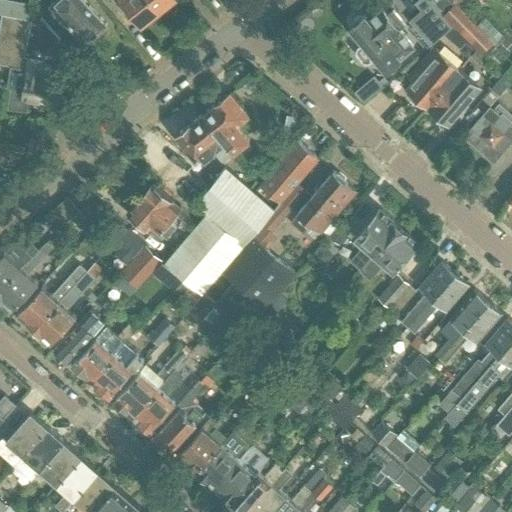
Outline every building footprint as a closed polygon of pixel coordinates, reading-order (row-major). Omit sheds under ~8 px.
[(0,0),(0,12),(28,17),(31,2),(19,0),(0,0)] [(86,43),(106,25),(84,0),(55,0),(51,5),(59,14),(55,18),(68,32),(72,28),(86,43)] [(151,0),(117,0),(128,13),(131,11),(142,24),(159,10),(151,0)] [(151,0),(159,10),(171,0),(151,0)] [(430,0),(433,3),(442,14),(455,28),(456,27),(477,48),(481,53),(493,42),(477,25),(458,5),(465,0),(430,0)] [(394,9),(387,15),(381,8),(367,19),(364,15),(362,16),(358,16),(352,20),(353,25),(351,27),(364,42),(358,47),(358,52),(366,61),(370,62),(376,57),(388,70),(416,45),(401,28),(406,24),(394,9)] [(25,66),(32,19),(2,14),(0,28),(0,62),(11,64),(25,66)] [(414,26),(431,45),(444,33),(427,14),(414,26)] [(45,58),(46,52),(61,38),(41,16),(33,15),(32,19),(25,66),(11,64),(7,87),(11,87),(8,106),(27,109),(29,98),(43,100),(48,65),(41,64),(42,58),(45,58)] [(486,17),(477,25),(493,42),(495,44),(504,35),(486,17)] [(426,104),(458,67),(436,48),(425,56),(409,75),(414,80),(408,87),(417,95),(414,98),(423,107),(426,104)] [(485,56),(481,53),(477,48),(471,55),(479,63),(485,56)] [(458,67),(426,104),(449,123),(480,85),(458,67)] [(482,98),(490,105),(510,82),(502,75),(482,98)] [(234,151),(250,139),(238,122),(249,113),(231,91),(204,113),(225,140),(234,151)] [(511,113),(499,102),(494,109),(492,107),(490,109),(488,107),(465,134),(467,135),(465,137),(492,160),(494,159),(496,160),(511,141),(511,113)] [(195,156),(199,162),(214,150),(223,161),(234,151),(225,140),(204,113),(177,135),(195,156)] [(283,197),(318,156),(298,139),(271,170),(261,182),(281,199),(283,197)] [(245,163),(261,182),(271,170),(252,155),(245,163)] [(207,212),(165,261),(202,292),(222,270),(253,234),(275,207),(274,207),(226,165),(195,201),(207,212)] [(337,173),(334,170),(298,211),(290,221),(304,233),(312,224),(319,230),(355,189),(345,180),(345,177),(340,172),(337,173)] [(181,209),(151,184),(150,186),(145,186),(141,191),(141,196),(127,212),(148,230),(151,225),(165,237),(176,225),(171,221),(181,209)] [(80,210),(69,196),(53,209),(64,223),(80,210)] [(253,234),(268,247),(278,235),(273,230),(294,206),(283,197),(281,199),(274,207),(275,207),(263,222),(253,234)] [(73,219),(89,233),(107,212),(93,199),(92,199),(73,219)] [(351,259),(361,268),(375,252),(399,223),(380,206),(378,209),(355,235),(364,243),(351,259)] [(118,238),(127,227),(109,212),(99,223),(93,231),(105,241),(112,233),(118,238)] [(339,244),(350,232),(340,223),(330,235),(339,244)] [(370,278),(385,261),(394,269),(397,266),(419,240),(399,223),(375,252),(361,268),(360,269),(370,278)] [(131,259),(146,244),(128,227),(118,238),(114,243),(131,259)] [(298,272),(270,248),(268,247),(253,234),(222,270),(234,280),(216,302),(250,329),(298,272)] [(0,296),(12,308),(39,281),(29,272),(53,246),(47,241),(38,249),(39,249),(22,266),(0,287),(0,296)] [(0,287),(22,266),(39,249),(38,249),(33,244),(16,260),(5,251),(0,255),(0,287)] [(146,244),(131,259),(121,271),(137,286),(163,259),(146,244)] [(408,326),(408,325),(416,316),(422,310),(422,309),(455,271),(442,260),(419,286),(426,292),(416,305),(410,311),(402,321),(408,326)] [(60,300),(88,270),(80,263),(53,293),(43,285),(17,312),(34,327),(60,300)] [(51,342),(77,315),(68,307),(95,277),(88,270),(60,300),(34,327),(51,342)] [(130,294),(137,286),(121,271),(113,278),(114,279),(130,294)] [(446,309),(469,282),(455,271),(422,309),(422,310),(416,316),(408,325),(408,326),(415,332),(423,322),(429,316),(439,303),(446,309)] [(388,306),(399,294),(410,282),(400,274),(390,286),(378,298),(388,306)] [(439,356),(488,300),(475,288),(437,332),(444,337),(432,350),(439,356)] [(225,312),(203,293),(192,306),(214,325),(225,312)] [(287,299),(282,294),(271,306),(277,310),(287,299)] [(488,300),(439,356),(446,362),(471,333),(477,339),(502,311),(488,300)] [(56,346),(70,359),(104,322),(90,310),(56,346)] [(488,367),(511,338),(511,319),(508,316),(485,343),(492,349),(481,361),(478,358),(452,388),(462,396),(488,367)] [(166,317),(148,336),(158,345),(176,326),(166,317)] [(73,361),(91,377),(115,351),(124,340),(137,328),(129,322),(118,334),(107,324),(73,361)] [(248,331),(241,339),(260,356),(268,347),(248,331)] [(503,376),(511,365),(511,338),(488,367),(462,396),(457,402),(467,411),(499,373),(503,376)] [(91,377),(109,393),(133,367),(137,366),(144,359),(137,352),(124,340),(115,351),(91,377)] [(158,385),(176,367),(189,352),(180,346),(157,372),(146,363),(140,369),(115,398),(133,414),(158,385)] [(270,350),(254,366),(272,384),(288,367),(270,350)] [(421,353),(408,367),(419,377),(431,363),(421,353)] [(150,428),(176,400),(168,394),(185,375),(176,367),(158,385),(133,414),(150,428)] [(292,387),(301,378),(290,367),(281,376),(289,383),(292,387)] [(317,387),(332,399),(343,387),(328,374),(317,387)] [(205,385),(199,380),(170,412),(172,414),(155,433),(160,437),(156,441),(164,448),(167,444),(172,448),(207,410),(193,398),(205,385)] [(316,405),(325,396),(307,381),(299,391),(309,400),(316,405)] [(505,413),(506,413),(511,405),(511,392),(507,398),(499,407),(505,413)] [(339,407),(352,418),(360,408),(344,394),(336,404),(339,407)] [(330,417),(339,407),(336,404),(325,396),(316,405),(330,417)] [(316,405),(309,400),(299,410),(305,416),(316,405)] [(0,415),(3,418),(13,407),(6,401),(2,405),(0,402),(0,415)] [(339,407),(330,417),(344,428),(352,418),(339,407)] [(7,438),(4,435),(0,440),(0,451),(14,464),(24,454),(49,426),(31,411),(7,438)] [(197,469),(226,437),(227,435),(217,426),(221,421),(213,414),(178,453),(187,460),(183,465),(191,472),(195,468),(197,469)] [(42,469),(66,441),(49,426),(24,454),(14,464),(31,479),(41,468),(42,469)] [(358,441),(365,434),(357,427),(350,434),(358,441)] [(388,448),(398,436),(398,435),(399,434),(390,427),(379,440),(388,448)] [(365,434),(358,441),(355,444),(366,453),(375,443),(365,434)] [(398,436),(388,448),(404,461),(414,450),(398,436)] [(216,486),(242,457),(238,454),(246,446),(239,439),(235,444),(226,437),(197,469),(199,471),(195,475),(203,482),(206,478),(216,486)] [(58,484),(83,456),(66,441),(42,469),(58,484)] [(232,500),(257,471),(256,470),(259,467),(262,464),(254,457),(261,449),(254,443),(249,448),(242,457),(216,486),(223,492),(220,497),(227,503),(231,499),(232,500)] [(383,466),(391,457),(377,445),(369,455),(383,466)] [(431,463),(415,449),(404,461),(420,475),(431,463)] [(449,449),(434,466),(448,478),(463,461),(449,449)] [(75,498),(99,470),(83,456),(58,484),(67,491),(55,505),(63,511),(75,498)] [(395,477),(404,468),(391,457),(383,466),(395,477)] [(283,470),(280,467),(281,465),(277,461),(266,473),(259,467),(256,470),(257,471),(232,500),(245,511),(246,511),(283,470)] [(270,511),(287,492),(281,487),(292,475),(294,473),(286,466),(283,470),(246,511),(270,511)] [(439,491),(447,481),(429,466),(421,476),(439,491)] [(294,511),(310,494),(325,477),(327,474),(320,468),(305,486),(294,498),(287,492),(270,511),(294,511)] [(404,468),(395,477),(396,478),(395,479),(409,491),(419,481),(404,468)] [(91,511),(92,511),(116,485),(99,470),(75,498),(63,511),(74,511),(81,504),(91,511)] [(310,511),(309,511),(319,499),(333,484),(325,477),(310,494),(294,511),(310,511)] [(455,503),(467,489),(459,482),(447,497),(455,503)] [(474,483),(456,505),(464,511),(477,511),(490,497),(474,483)] [(122,511),(133,500),(116,485),(92,511),(122,511)] [(424,511),(425,511),(437,498),(427,489),(415,503),(424,511)] [(341,511),(351,502),(343,495),(331,509),(328,511),(341,511)] [(505,511),(507,511),(491,497),(478,511),(505,511)] [(147,511),(133,500),(122,511),(147,511)] [(431,511),(451,511),(452,511),(440,500),(430,511),(431,511)] [(354,511),(358,508),(351,502),(341,511),(354,511)] [(22,511),(11,503),(7,508),(6,508),(2,511),(22,511)]
